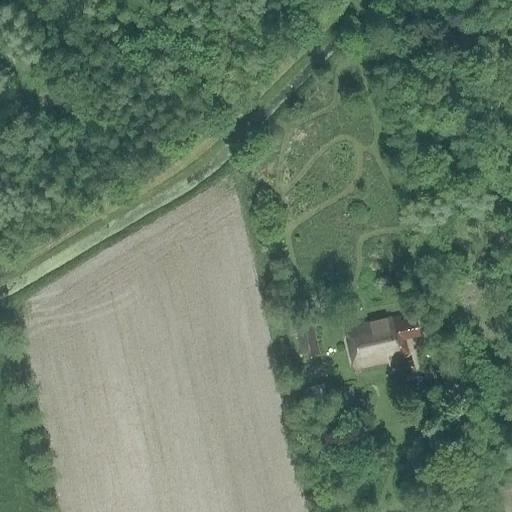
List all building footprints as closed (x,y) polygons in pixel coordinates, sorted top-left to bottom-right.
[(400,318),(348,330),(357,367),(388,360),(388,356),(396,354),(397,358),(410,355),(406,339),(420,336),(416,319),(401,322),(400,318)] [(311,319),(295,323),(295,320),(288,321),(291,335),(297,334),(303,358),(319,354),(311,319)] [(401,371),(412,368),(410,359),(399,362),(401,371)] [(326,399),(322,384),(299,390),(303,404),(326,399)] [(356,403),(352,386),(332,391),(335,408),(356,403)]
